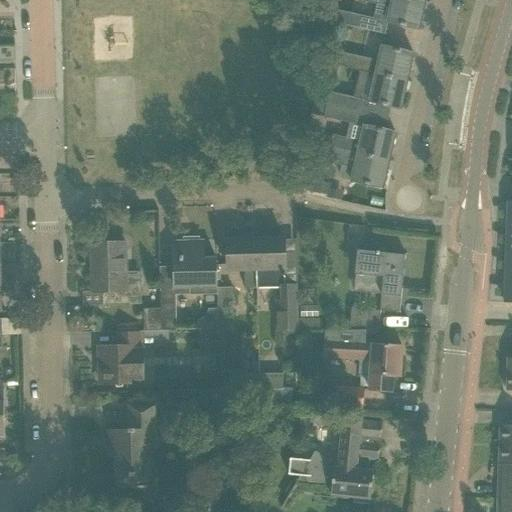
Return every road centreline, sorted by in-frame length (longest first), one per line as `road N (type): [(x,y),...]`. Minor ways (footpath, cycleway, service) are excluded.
road 1 (tertiary): [(436,511),(476,144),(511,0)]
road 2 (residential): [(0,510),(45,490),(52,428),(48,197)]
road 3 (residential): [(48,197),(286,195)]
road 4 (residential): [(403,212),(442,0)]
road 5 (residential): [(44,130),(40,0)]
